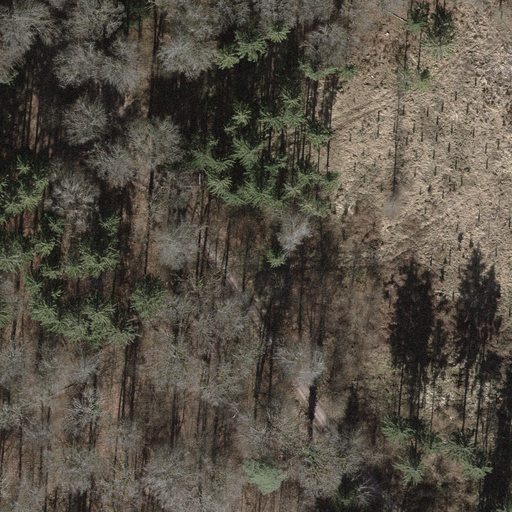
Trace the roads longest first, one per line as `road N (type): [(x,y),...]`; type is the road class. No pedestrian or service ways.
road 1 (track): [(397,511),(327,423),(171,187),(114,162),(0,138)]
road 2 (track): [(171,187),(69,56)]
